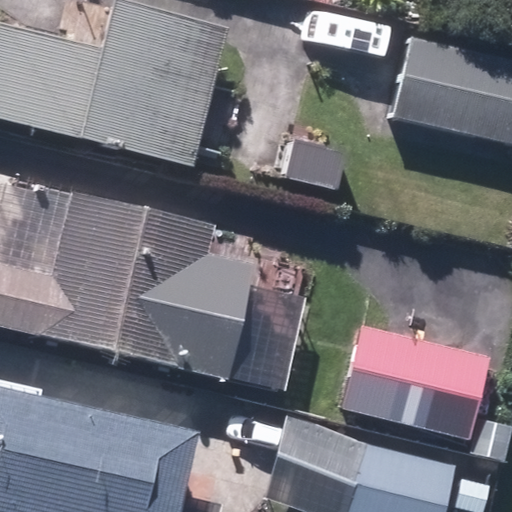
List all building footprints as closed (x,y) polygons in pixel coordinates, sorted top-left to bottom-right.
[(0,122),(189,170),(224,32),(109,3),(97,50),(0,25),(0,122)] [(389,122),(511,148),(511,65),(407,42),(389,122)] [(0,328),(225,381),(251,267),(203,256),(210,228),(67,196),(48,280),(0,269),(0,328)] [(408,442),(430,448),(454,367),(386,346),(365,417),(412,431),(408,442)] [(0,511),(175,511),(193,434),(0,389),(0,511)] [(337,511),(441,511),(451,469),(353,447),(337,511)] [(183,500),(179,511),(221,511),(222,510),(183,500)]
